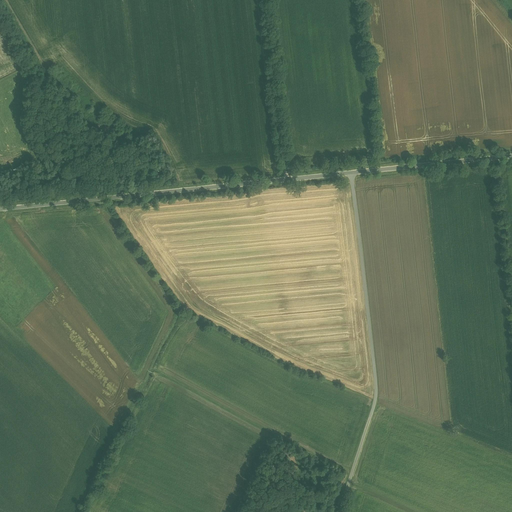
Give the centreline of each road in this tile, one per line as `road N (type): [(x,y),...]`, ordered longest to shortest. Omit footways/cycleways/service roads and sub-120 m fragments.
road 1 (tertiary): [(511,156),(0,209)]
road 2 (track): [(351,173),(377,396),(340,511)]
road 3 (track): [(264,0),(286,179)]
